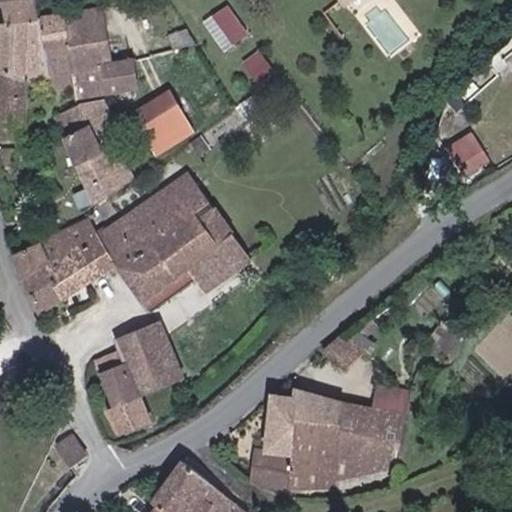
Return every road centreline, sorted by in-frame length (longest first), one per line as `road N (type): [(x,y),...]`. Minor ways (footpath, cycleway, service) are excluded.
road 1 (unclassified): [(116,466),(245,385),(511,174)]
road 2 (unclassified): [(116,466),(22,317),(0,244)]
